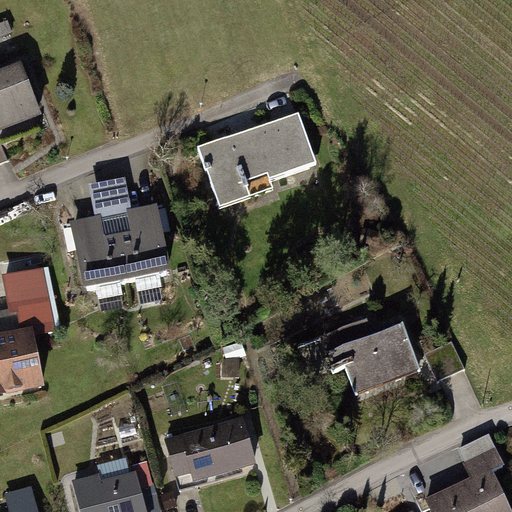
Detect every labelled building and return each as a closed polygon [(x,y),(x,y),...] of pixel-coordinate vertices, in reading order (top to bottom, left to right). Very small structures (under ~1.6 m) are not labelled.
[(0,140),(56,119),(36,66),(0,80),(0,140)] [(309,116),(208,151),(230,213),(287,193),(283,184),(327,168),(309,116)] [(104,219),(81,225),(102,302),(192,278),(173,204),(139,213),(130,180),(95,190),(104,219)] [(0,314),(0,405),(64,391),(52,338),(66,335),(51,270),(10,279),(18,310),(0,314)] [(418,332),(344,360),(361,403),(434,375),(418,332)] [(458,345),(433,352),(440,379),(465,372),(458,345)] [(257,419),(176,440),(189,488),(270,467),(257,419)] [(482,482),(441,502),(445,511),(511,511),(511,478),(511,477),(511,476),(511,458),(506,447),(473,463),(482,482)] [(154,511),(145,473),(85,488),(90,511),(154,511)] [(13,511),(51,511),(44,488),(10,498),(13,511)]
